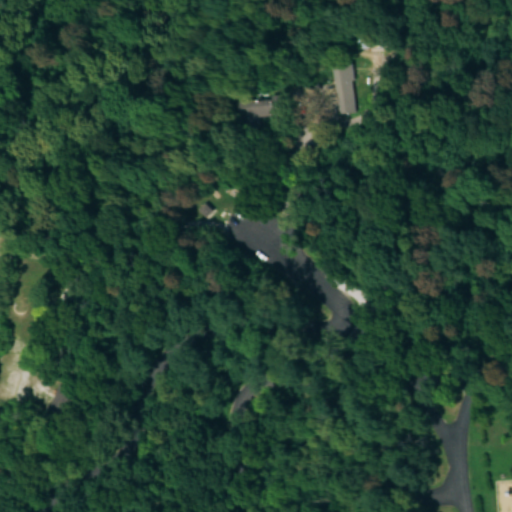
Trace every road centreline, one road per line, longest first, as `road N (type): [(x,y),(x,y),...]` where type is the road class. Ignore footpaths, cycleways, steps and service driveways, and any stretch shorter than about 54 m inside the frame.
road 1 (residential): [(425,378),(301,327),(238,322),(169,359),(112,461),(64,485),(45,511)]
road 2 (residential): [(458,511),(427,495),(409,462),(341,399),(297,381),(253,386),(234,416),(251,511)]
road 3 (residential): [(457,505),(425,378)]
